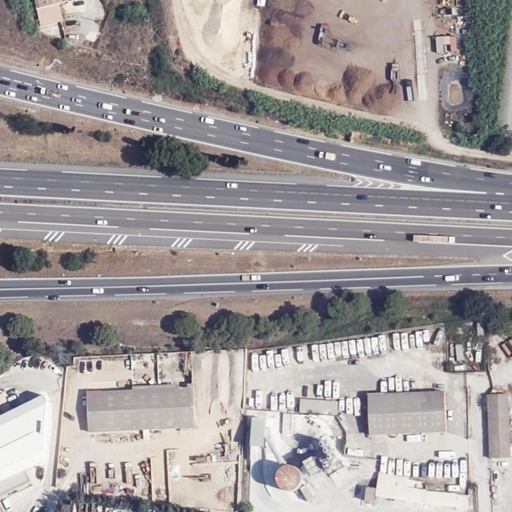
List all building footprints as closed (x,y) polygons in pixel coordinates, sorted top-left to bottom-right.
[(511,0),(507,0),(494,127),(511,128),(511,0)] [(34,10),(38,22),(60,17),(58,4),(44,7),(34,10)] [(455,344),(456,361),(463,360),(462,343),(455,344)] [(136,433),(214,430),(213,389),(199,390),(198,380),(106,384),(107,395),(91,396),(93,435),(136,433)] [(37,387),(0,404),(0,474),(34,457),(39,414),(42,397),(37,387)] [(447,435),(446,393),(371,395),(371,436),(447,435)] [(511,462),(510,398),(489,398),(490,462),(511,462)] [(299,412),(338,412),(338,399),(299,399),(299,412)] [(264,445),(266,419),(252,418),(250,445),(264,445)] [(319,469),(312,457),(302,462),(309,474),(319,469)] [(302,484),(303,481),(303,477),(302,474),(301,472),(299,469),(296,467),(294,466),(292,465),(289,465),(286,466),(283,467),(281,468),(280,469),(278,472),(277,474),(276,476),(276,478),(276,480),(277,483),(278,485),(279,487),(280,488),(282,490),(284,491),(286,491),(289,492),(292,491),(293,491),(296,490),(298,488),(300,487),(302,484)] [(33,480),(40,477),(36,467),(29,470),(33,480)] [(366,484),(363,468),(352,470),(355,486),(366,484)] [(376,496),(454,507),(456,494),(407,487),(409,479),(379,473),(376,496)] [(301,489),(308,502),(314,498),(306,485),(301,489)] [(373,502),(375,488),(367,487),(365,500),(373,502)]
